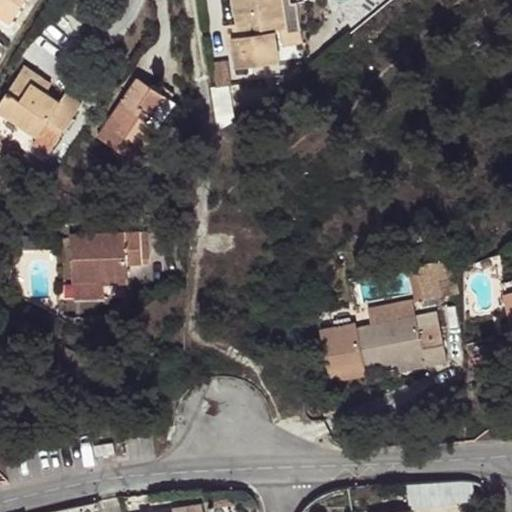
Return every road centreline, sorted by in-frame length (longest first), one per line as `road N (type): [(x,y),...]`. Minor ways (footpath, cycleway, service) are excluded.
road 1 (residential): [(0,502),(96,479),(299,469)]
road 2 (residential): [(299,469),(511,455)]
